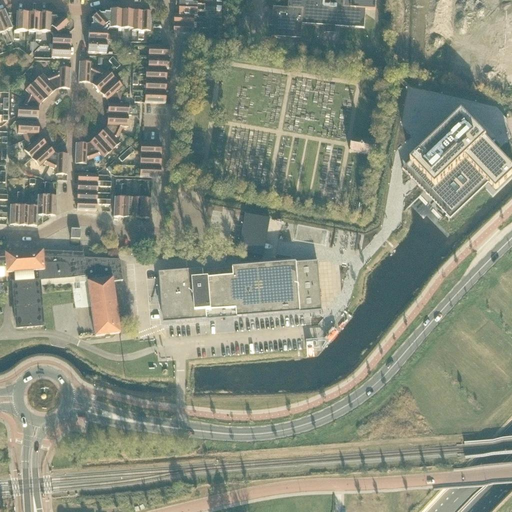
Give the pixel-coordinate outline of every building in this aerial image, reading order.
[(376,0),(289,0),(289,10),(274,9),(272,38),(301,41),(302,26),(365,31),(366,12),(375,13),(376,0)] [(217,13),(217,7),(205,7),(205,6),(181,5),(180,17),(194,18),(198,18),(198,13),(205,13),(205,12),(217,13)] [(6,32),(12,29),(4,12),(0,13),(0,25),(5,36),(2,37),(4,42),(9,40),(6,32)] [(118,30),(118,32),(120,32),(121,12),(109,12),(109,14),(109,30),(118,30)] [(120,32),(118,32),(117,39),(122,39),(123,30),(132,31),(132,13),(121,12),(120,32)] [(138,33),(138,35),(140,35),(141,13),(132,13),(132,31),(131,32),(138,33)] [(143,33),(150,33),(151,14),(141,13),(140,35),(138,35),(137,41),(143,41),(143,33)] [(15,32),(14,32),(13,41),(19,41),(19,33),(27,33),(28,15),(16,14),(15,32)] [(99,14),(91,21),(93,22),(92,26),(91,26),(91,31),(90,32),(106,32),(109,30),(109,14),(104,14),(104,15),(100,15),(99,14)] [(36,33),(35,38),(41,38),(41,33),(38,33),(39,15),(28,15),(27,33),(36,33)] [(38,33),(41,33),(50,34),(50,18),(51,16),(39,15),(38,33)] [(175,17),(175,26),(197,27),(197,24),(194,24),(194,18),(180,17),(175,17)] [(50,34),(52,36),(52,37),(68,37),(68,32),(66,32),(67,28),(68,26),(61,19),(60,20),(55,20),(56,19),(50,18),(50,34)] [(175,26),(175,35),(194,36),(194,29),(202,30),(202,24),(197,24),(197,27),(175,26)] [(106,44),(106,41),(106,32),(90,32),(91,31),(88,31),(88,43),(106,44)] [(52,37),(52,46),(52,48),(69,49),(70,37),(68,37),(52,37)] [(87,55),(105,55),(105,46),(114,47),(114,41),(106,41),(106,44),(88,43),(87,55)] [(52,51),(51,60),(69,61),(69,49),(52,48),(52,46),(49,45),(48,51),(52,51)] [(169,47),(149,47),(148,58),(168,59),(169,47)] [(116,70),(120,66),(112,58),(108,62),(116,70)] [(168,59),(148,58),(148,69),(146,69),(146,70),(166,71),(168,71),(168,59)] [(91,68),(91,64),(79,64),(78,84),(89,84),(91,85),(97,71),(91,68)] [(71,70),(59,70),(59,74),(52,77),(57,90),(58,90),(70,90),(71,70)] [(146,70),(145,81),(165,82),(166,71),(146,70)] [(92,85),(100,94),(114,80),(106,72),(103,74),(97,71),(91,85),(92,85)] [(46,79),(42,76),(34,84),(47,98),(56,90),(57,90),(52,77),(46,79)] [(107,102),(108,104),(121,98),(119,92),(122,89),(114,80),(100,94),(107,102)] [(165,82),(145,81),(145,93),(165,93),(165,82)] [(34,84),(25,92),(28,95),(25,101),(38,108),(39,106),(47,98),(34,84)] [(145,93),(144,104),(164,105),(165,93),(145,93)] [(127,116),(128,105),(124,105),(121,98),(108,104),(108,116),(127,116)] [(23,107),(18,107),(17,119),(37,120),(38,108),(25,101),(23,107)] [(404,160),(450,206),(485,172),(495,182),(511,165),(511,159),(458,106),(404,160)] [(122,128),(127,128),(127,116),(108,116),(107,127),(107,128),(120,134),(122,128)] [(18,123),(18,135),(22,135),(24,142),(38,137),(38,136),(38,124),(18,123)] [(111,152),(120,144),(117,140),(120,134),(107,128),(106,129),(98,137),(111,152)] [(184,150),(202,153),(204,139),(187,136),(184,150)] [(27,148),(24,151),(32,160),(46,146),(38,138),(38,137),(24,142),(27,148)] [(100,157),(102,160),(111,152),(98,137),(89,145),(88,145),(93,159),(100,157)] [(376,148),(376,147),(374,147),(372,144),(373,142),(372,142),(372,143),(368,142),(368,141),(367,141),(367,142),(361,141),(361,140),(360,140),(360,141),(353,140),(354,139),(353,139),(352,140),(351,140),(352,141),(350,152),(349,152),(349,153),(350,153),(350,154),(351,154),(351,153),(358,154),(358,155),(359,155),(359,154),(364,155),(364,156),(365,156),(365,155),(370,156),(370,157),(371,157),(371,156),(374,153),(375,154),(375,153),(374,152),(375,148),(376,148)] [(161,145),(141,144),(140,155),(160,156),(161,145)] [(75,145),(74,165),(86,165),(87,161),(93,159),(88,145),(87,146),(75,145)] [(32,160),(39,168),(43,165),(49,167),(55,155),(54,155),(46,146),(32,160)] [(55,170),(55,176),(67,176),(68,156),(56,156),(55,155),(49,167),(55,170)] [(122,163),(130,155),(123,155),(118,160),(122,163)] [(140,155),(140,167),(160,168),(160,156),(140,155)] [(110,174),(118,167),(114,163),(106,170),(110,174)] [(140,179),(145,179),(159,179),(160,168),(140,167),(140,179)] [(97,183),(97,176),(78,175),(77,184),(98,185),(98,188),(104,188),(104,183),(97,183)] [(97,188),(98,188),(98,185),(77,184),(77,193),(96,194),(97,188)] [(49,191),(44,190),(44,196),(47,196),(46,217),(55,217),(56,198),(49,198),(49,191)] [(114,199),(114,206),(113,218),(122,219),(123,198),(126,198),(126,192),(121,192),(120,200),(114,199)] [(96,194),(77,193),(77,202),(98,203),(98,201),(96,201),(96,194)] [(150,201),(144,200),(144,193),(139,193),(138,198),(141,198),(140,219),(149,220),(150,201)] [(37,197),(37,209),(28,208),(27,227),(37,228),(37,217),(46,217),(47,196),(44,196),(44,198),(37,197)] [(123,198),(122,219),(131,219),(132,200),(126,200),(126,198),(123,198)] [(131,219),(140,219),(141,198),(138,198),(138,200),(132,200),(131,219)] [(16,208),(10,207),(9,226),(18,227),(19,206),(22,206),(22,200),(17,200),(16,208)] [(96,212),(96,206),(103,206),(103,201),(98,201),(98,203),(77,202),(76,212),(96,212)] [(22,208),(22,206),(19,206),(18,227),(27,227),(28,208),(22,208)] [(70,230),(70,240),(79,241),(80,231),(70,230)] [(0,276),(6,276),(5,274),(12,274),(13,283),(12,283),(13,293),(16,330),(41,328),(38,291),(38,287),(87,283),(95,337),(105,336),(105,339),(109,338),(109,335),(119,334),(112,282),(122,281),(119,260),(42,257),(42,251),(4,254),(4,252),(0,252),(0,276)] [(160,276),(164,324),(321,311),(317,263),(160,276)]
